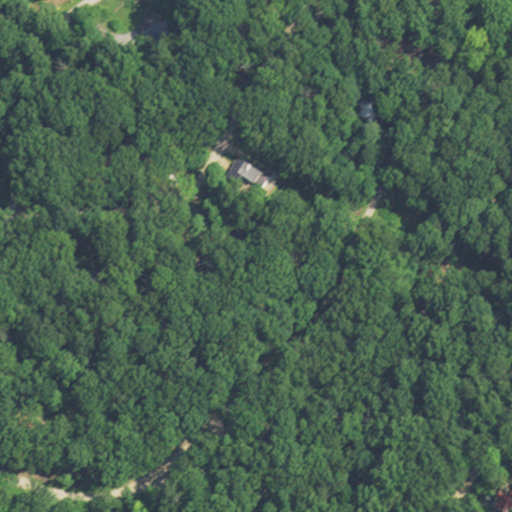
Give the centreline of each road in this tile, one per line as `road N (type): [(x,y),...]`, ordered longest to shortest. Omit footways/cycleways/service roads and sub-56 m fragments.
road 1 (residential): [(0,476),(70,497),(122,493),(200,441),(290,359),(337,302),(356,242),(452,45),(430,0),(266,71),(198,184),(171,205),(10,216)]
road 2 (residential): [(152,478),(199,511),(462,490),(511,418)]
road 3 (residential): [(0,245),(44,54),(60,24),(94,0)]
